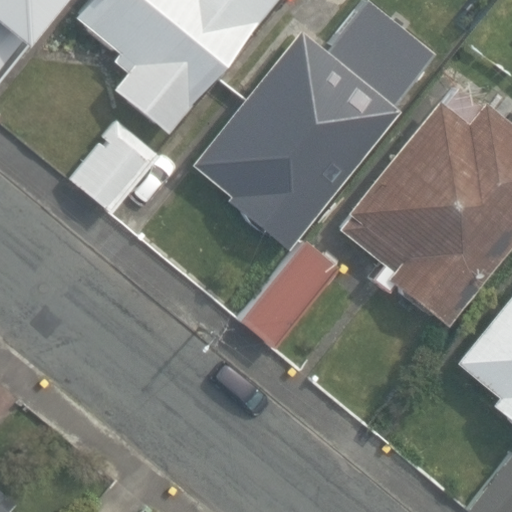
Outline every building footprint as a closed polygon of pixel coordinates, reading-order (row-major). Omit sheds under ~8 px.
[(0,0),(0,25),(20,42),(54,0),(0,0)] [(109,86),(164,130),(267,0),(82,0),(72,14),(117,50),(111,57),(123,67),(109,86)] [(223,198),(287,248),(398,108),(393,104),(434,52),(368,0),(360,0),(324,47),(296,24),(188,162),(227,193),(223,198)] [(0,74),(21,49),(0,31),(0,74)] [(382,275),(445,324),(511,239),(511,124),(481,100),(478,105),(453,85),(439,102),(432,96),(342,210),(347,214),(337,227),(388,267),(382,275)] [(66,174),(107,210),(156,154),(115,118),(66,174)] [(237,318),(270,345),(335,265),(302,238),(237,318)] [(487,401),(511,420),(511,283),(451,359),(493,394),(487,401)] [(463,505),(471,511),(508,511),(511,508),(511,448),(511,447),(463,505)] [(0,511),(8,511),(0,505),(0,503),(7,495),(0,489),(0,511)]
